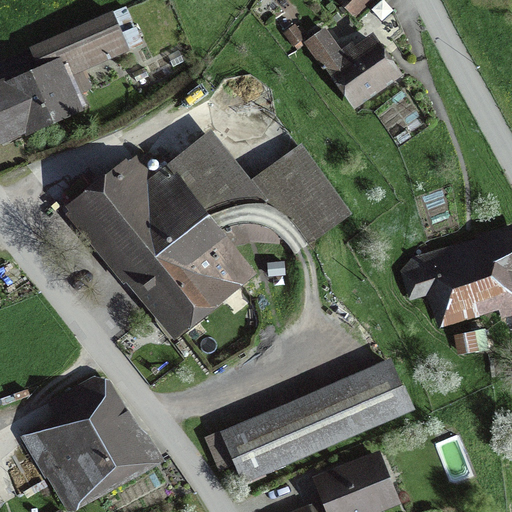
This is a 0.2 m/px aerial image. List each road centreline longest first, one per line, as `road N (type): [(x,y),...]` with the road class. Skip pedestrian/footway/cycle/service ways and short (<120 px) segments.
road 1 (residential): [(220,511),(0,230)]
road 2 (track): [(404,0),(407,40),(461,188),(464,232)]
road 3 (residential): [(421,0),(511,166)]
